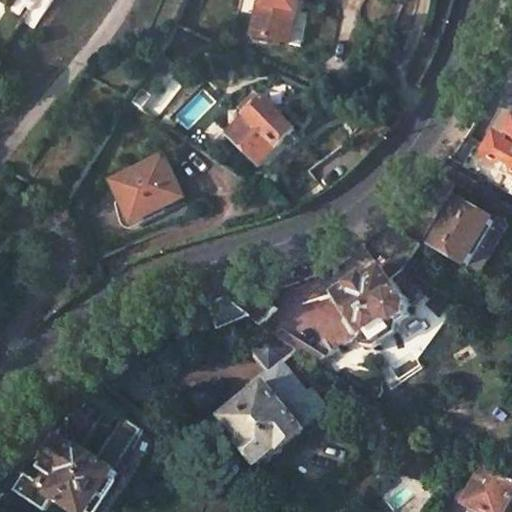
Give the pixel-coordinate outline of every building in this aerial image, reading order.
[(21,0),(36,9),(41,0),(21,0)] [(256,2),(248,34),(296,49),(306,7),(308,8),(310,0),(262,0),(261,4),(256,2)] [(139,76),(123,104),(135,112),(151,83),(139,76)] [(293,129),(252,90),(237,106),(244,112),(226,131),(258,164),(293,129)] [(511,126),(510,130),(506,128),(501,137),(493,132),(482,153),(458,139),(447,156),(461,163),(511,192),(511,126)] [(156,156),(107,185),(127,220),(156,204),(159,209),(180,196),(156,156)] [(461,163),(447,156),(443,164),(456,172),(461,163)] [(486,258),(476,251),(493,224),(460,204),(454,213),(447,210),(434,232),(441,236),(433,248),(467,268),(465,270),(465,273),(468,276),(470,277),(472,277),(477,273),(486,258)] [(493,224),(476,251),(486,258),(503,231),(504,226),(503,223),(501,221),(499,220),(496,220),(494,221),(493,224)] [(360,244),(390,262),(403,270),(417,245),(384,226),(360,244)] [(337,296),(362,328),(365,333),(364,347),(380,351),(399,336),(400,325),(411,318),(410,304),(390,280),(403,270),(390,262),(363,282),(360,278),(337,296)] [(260,325),(274,307),(250,290),(223,297),(252,319),(260,325)] [(223,297),(207,302),(216,330),(233,325),(251,346),(248,348),(261,365),(287,344),(269,332),(257,341),(241,322),(252,319),(223,297)] [(261,365),(266,371),(278,361),(280,363),(295,351),(287,344),(261,365)] [(278,361),(266,371),(257,378),(262,384),(222,417),(242,442),(239,444),(261,469),(307,431),(302,425),(320,410),(280,363),(278,361)] [(43,457),(40,455),(33,465),(53,480),(45,490),(15,469),(2,486),(34,509),(44,495),(68,511),(83,511),(111,476),(77,451),(75,453),(55,440),(43,457)] [(511,511),(511,483),(500,476),(485,467),(465,496),(489,511),(511,511)]
